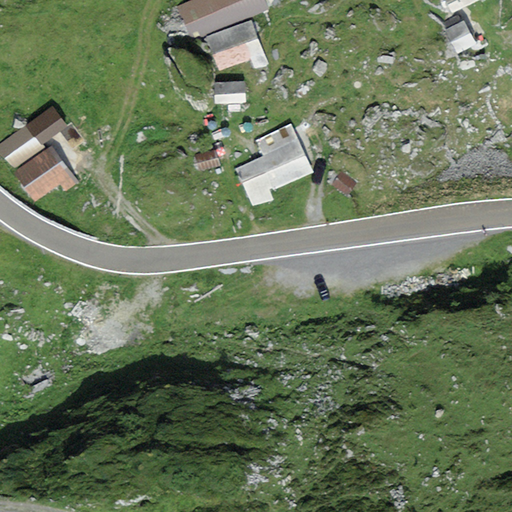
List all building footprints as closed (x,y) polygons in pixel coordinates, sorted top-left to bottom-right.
[(192,0),(177,7),(185,26),(199,39),(269,9),(264,0),(192,0)] [(445,0),(452,13),(477,0),(445,0)] [(464,20),(445,30),(457,54),(477,43),(464,20)] [(252,21),(206,39),(219,73),(251,61),(255,71),(269,65),(252,21)] [(246,81),(214,81),(214,103),(246,102),(246,81)] [(54,106),(0,146),(0,150),(15,171),(47,147),(43,145),(69,126),(54,106)] [(263,156),(235,169),(252,206),(275,200),(271,191),(314,172),(291,124),(256,141),(263,156)] [(50,145),(13,174),(36,204),(60,185),(66,192),(78,182),(50,145)] [(219,165),(215,149),(194,156),(199,172),(219,165)] [(339,172),(331,185),(348,196),(357,183),(339,172)]
